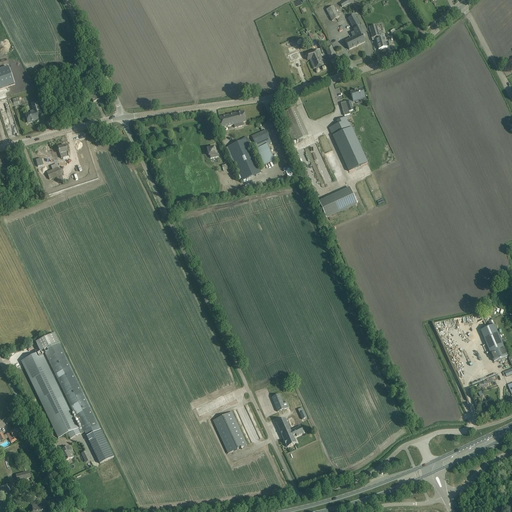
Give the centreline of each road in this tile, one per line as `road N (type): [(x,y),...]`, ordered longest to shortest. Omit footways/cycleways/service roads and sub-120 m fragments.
road 1 (unclassified): [(293,485),(122,117)]
road 2 (unclassified): [(122,117),(267,98),(383,62),(416,46),(463,4)]
road 3 (unclassified): [(77,511),(0,360)]
road 4 (primary): [(429,462),(282,511)]
road 5 (unclassified): [(122,117),(65,0)]
road 6 (unclassified): [(0,148),(122,117)]
road 7 (unclassified): [(419,439),(368,475),(308,495)]
road 8 (primary): [(320,511),(434,471)]
